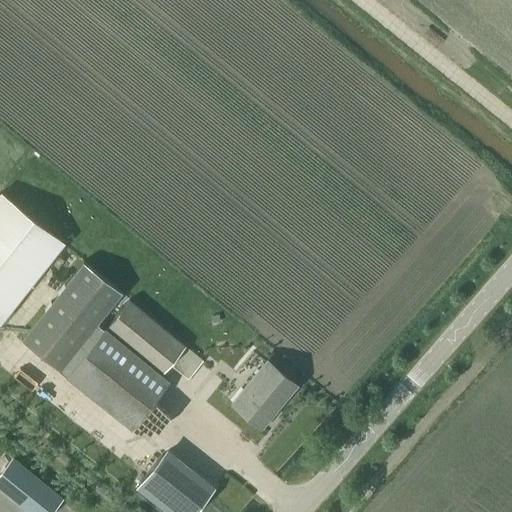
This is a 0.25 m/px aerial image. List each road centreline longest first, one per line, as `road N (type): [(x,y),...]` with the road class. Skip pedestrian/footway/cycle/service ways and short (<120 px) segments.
road 1 (tertiary): [(295,511),(511,268)]
road 2 (track): [(511,101),(388,0)]
